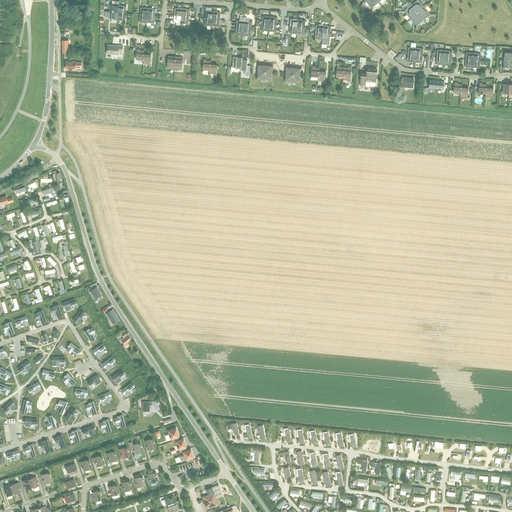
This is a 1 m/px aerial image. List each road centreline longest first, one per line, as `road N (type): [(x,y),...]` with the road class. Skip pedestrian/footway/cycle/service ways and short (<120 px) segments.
road 1 (unclassified): [(253,511),(112,301),(66,172),(33,141)]
road 2 (residential): [(511,75),(404,70),(319,0)]
road 3 (tertiary): [(33,141),(50,80),(51,0)]
